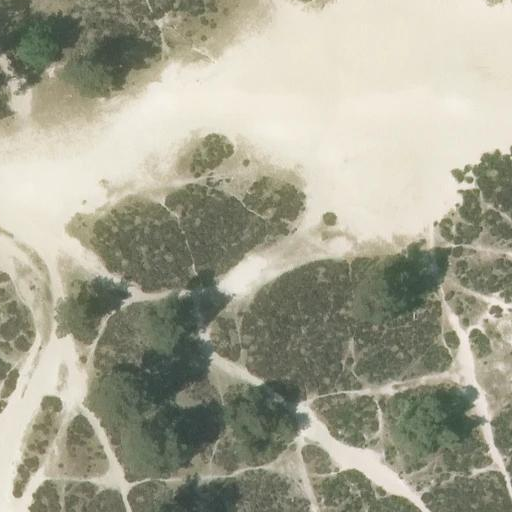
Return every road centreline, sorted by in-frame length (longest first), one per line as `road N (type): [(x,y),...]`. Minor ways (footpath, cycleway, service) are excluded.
road 1 (track): [(72,274),(127,297),(193,301),(216,369),(426,511)]
road 2 (track): [(72,274),(0,449)]
